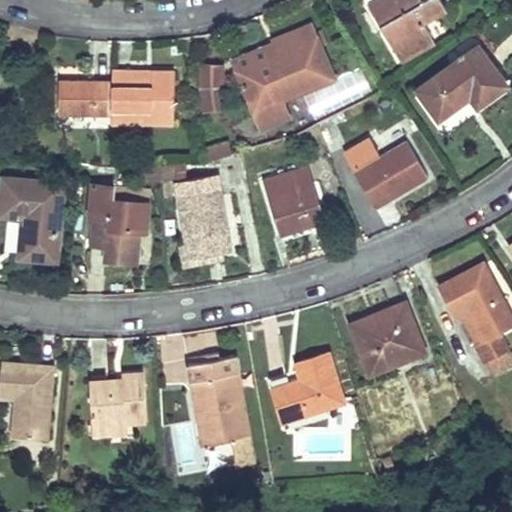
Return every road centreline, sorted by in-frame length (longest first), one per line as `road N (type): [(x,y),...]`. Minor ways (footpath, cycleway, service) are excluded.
road 1 (residential): [(511,182),(415,241),(239,300),(99,318),(0,305)]
road 2 (residential): [(229,0),(126,19),(3,0)]
